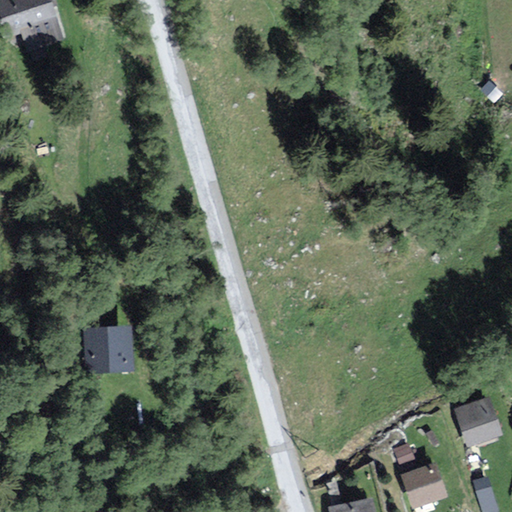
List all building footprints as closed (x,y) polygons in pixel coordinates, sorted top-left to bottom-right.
[(48,0),(6,0),(20,51),(60,40),(48,0)] [(502,92),(490,80),(480,89),(492,101),(502,92)] [(130,328),(82,332),(86,376),(133,372),(130,328)] [(488,398),(456,410),(471,449),(502,437),(488,398)] [(434,463),(402,474),(414,507),(446,496),(434,463)] [(374,511),(372,499),(333,507),(333,511),(374,511)]
